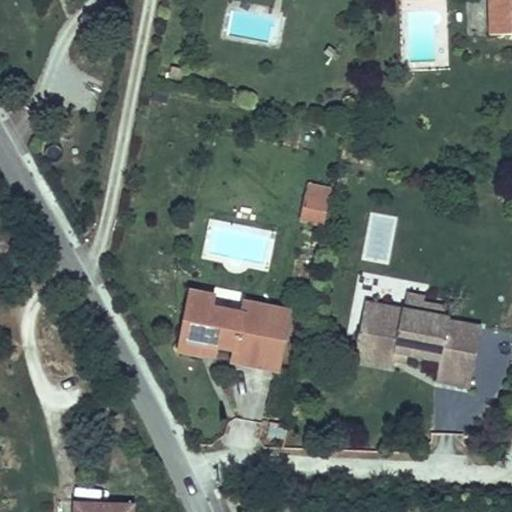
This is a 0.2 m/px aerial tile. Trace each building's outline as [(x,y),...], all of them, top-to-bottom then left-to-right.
[(511,0),(491,0),(494,37),(511,35),(511,0)] [(324,198),(305,195),(300,218),(320,222),(324,198)] [(177,352),(199,356),(202,344),(214,347),(233,350),(231,363),(257,368),(268,309),(242,303),(240,316),(208,310),(210,297),(188,293),(177,352)] [(379,309),(372,307),(368,328),(375,329),(379,309)] [(288,313),(268,309),(257,368),(276,371),(288,313)] [(490,330),(379,309),(375,329),(368,328),(362,359),(401,366),(402,358),(412,360),(447,367),(449,362),(483,368),(490,330)] [(214,347),(202,344),(199,356),(211,359),(214,347)] [(402,358),(401,366),(411,368),(412,360),(402,358)] [(401,366),(362,359),(361,370),(398,377),(401,366)] [(443,387),(478,394),(483,368),(449,362),(447,367),(447,370),(443,387)] [(289,407),(270,403),(267,418),(286,422),(289,407)] [(265,423),(264,444),(286,445),(287,424),(265,423)]
